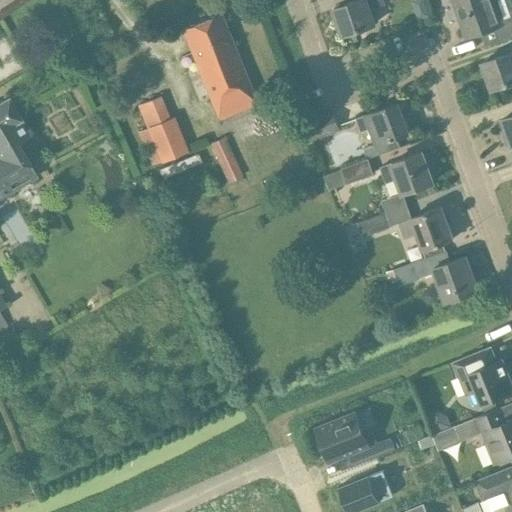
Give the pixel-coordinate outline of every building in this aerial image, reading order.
[(385,4),(384,0),(358,0),(334,9),(343,35),(375,24),(369,10),(385,4)] [(453,0),(467,37),(481,32),(486,46),(505,39),(511,36),(511,19),(501,24),(492,0),(453,0)] [(427,7),(415,11),(419,21),(430,17),(427,7)] [(257,103),(220,14),(183,29),(219,118),(257,103)] [(511,81),(511,51),(483,62),(492,89),(511,81)] [(19,113),(8,96),(0,101),(0,197),(37,175),(17,142),(30,134),(22,120),(22,119),(19,113)] [(364,149),(368,159),(396,148),(393,139),(409,133),(399,103),(356,118),(361,132),(370,129),(376,145),(364,149)] [(305,123),(312,139),(339,129),(333,112),(305,123)] [(511,115),(503,119),(507,130),(502,131),(507,146),(511,144),(511,115)] [(174,116),(146,127),(160,163),(188,152),(174,116)] [(312,139),(305,123),(298,125),(304,142),(312,139)] [(243,177),(225,138),(209,145),(228,184),(243,177)] [(398,179),(403,193),(433,182),(422,152),(380,167),(386,183),(398,179)] [(165,174),(193,164),(191,157),(163,167),(165,174)] [(374,174),(368,159),(323,175),(329,190),(374,174)] [(313,186),(304,189),(309,199),(318,196),(313,186)] [(442,206),(398,223),(404,239),(415,235),(421,251),(454,238),(442,206)] [(386,212),(358,222),(363,237),(391,226),(386,212)] [(428,257),(394,269),(398,281),(400,286),(436,273),(446,301),(478,289),(466,256),(451,261),(447,250),(428,257)] [(394,269),(386,272),(390,283),(398,281),(394,269)] [(491,346),(454,361),(460,376),(469,372),(482,404),(511,391),(511,382),(502,359),(497,361),(491,346)] [(511,418),(506,421),(500,407),(455,425),(462,440),(482,432),(495,463),(511,456),(511,418)] [(437,411),(427,415),(434,434),(452,426),(447,416),(437,411)] [(354,413),(316,429),(329,461),(342,455),(343,457),(347,455),(352,466),(395,449),(391,437),(377,442),(371,427),(362,430),(354,413)] [(432,435),(418,440),(422,449),(436,444),(432,435)] [(511,511),(511,467),(476,481),(483,499),(489,496),(495,511),(511,511)] [(339,488),(349,511),(355,511),(380,502),(379,500),(393,495),(383,470),(369,476),(369,474),(360,478),(360,480),(353,483),(352,481),(338,487),(338,488),(339,488)] [(431,511),(461,511),(453,491),(427,501),(431,511)] [(426,511),(423,505),(425,504),(424,503),(401,511),(426,511)]
